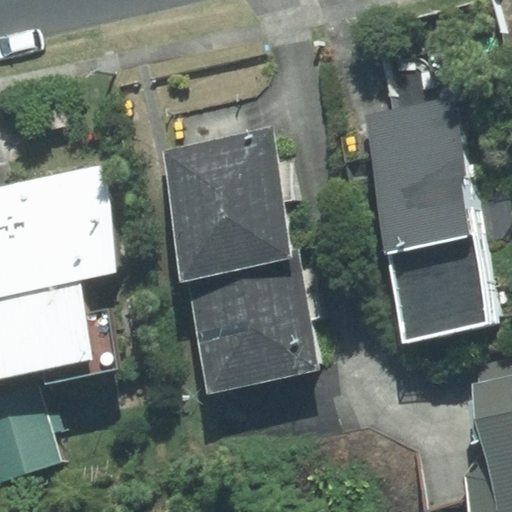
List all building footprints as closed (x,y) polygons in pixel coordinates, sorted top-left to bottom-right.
[(511,318),(511,307),(463,89),(374,108),(426,338),(511,318)] [(206,266),(319,240),(293,120),(179,144),(206,266)] [(0,338),(8,374),(120,351),(103,273),(140,265),(117,158),(9,181),(18,219),(1,222),(12,274),(0,276),(0,338)] [(319,240),(206,266),(232,387),(346,362),(319,240)] [(511,511),(511,357),(485,363),(503,443),(478,480),(485,511),(511,511)] [(77,458),(51,380),(0,397),(0,454),(9,480),(77,458)]
